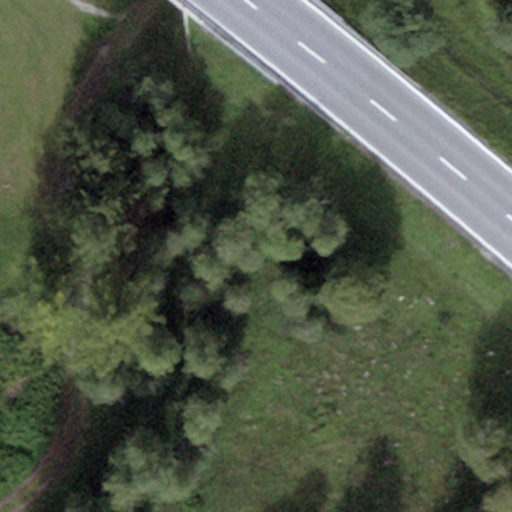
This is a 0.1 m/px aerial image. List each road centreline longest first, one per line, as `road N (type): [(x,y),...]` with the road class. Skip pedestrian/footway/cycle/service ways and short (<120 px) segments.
road 1 (track): [(117,17),(143,209),(0,433)]
road 2 (primary): [(511,217),(246,0)]
